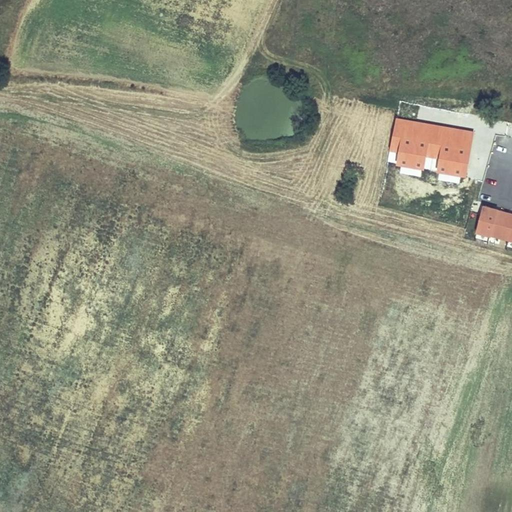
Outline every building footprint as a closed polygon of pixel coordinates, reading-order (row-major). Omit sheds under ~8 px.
[(409,138),(471,149),(474,133),(396,119),(393,135),(409,138)] [(439,172),(466,176),(471,149),(409,138),(393,135),(391,147),(426,153),(426,156),(441,159),(439,172)] [(439,172),(441,159),(426,156),(423,169),(439,172)] [(495,237),(502,211),(484,207),(478,232),(495,237)] [(495,237),(511,241),(511,214),(502,211),(495,237)]
